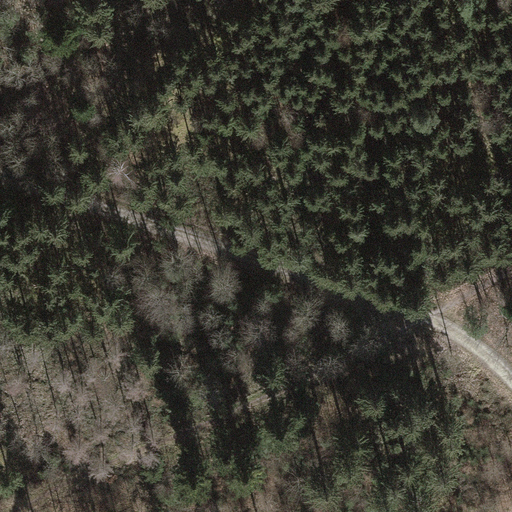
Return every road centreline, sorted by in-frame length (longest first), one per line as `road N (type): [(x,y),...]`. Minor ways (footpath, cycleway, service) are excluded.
road 1 (track): [(511,377),(451,329),(385,300),(0,174)]
road 2 (unknown): [(511,268),(330,368),(17,511)]
